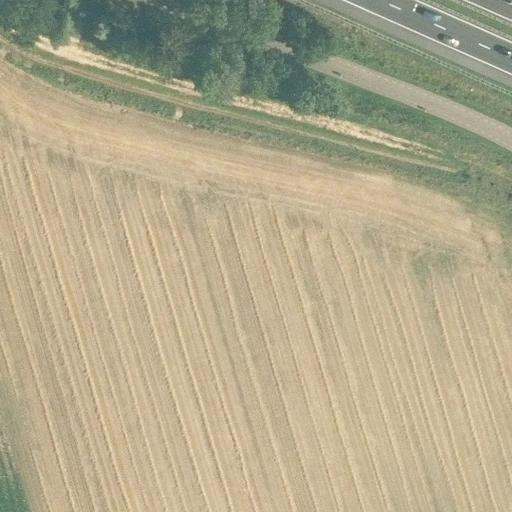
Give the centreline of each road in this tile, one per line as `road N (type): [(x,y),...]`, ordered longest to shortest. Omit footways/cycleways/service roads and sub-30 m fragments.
road 1 (track): [(511,179),(57,51),(0,18)]
road 2 (tertiary): [(511,143),(160,0)]
road 3 (motorway): [(370,0),(511,62)]
